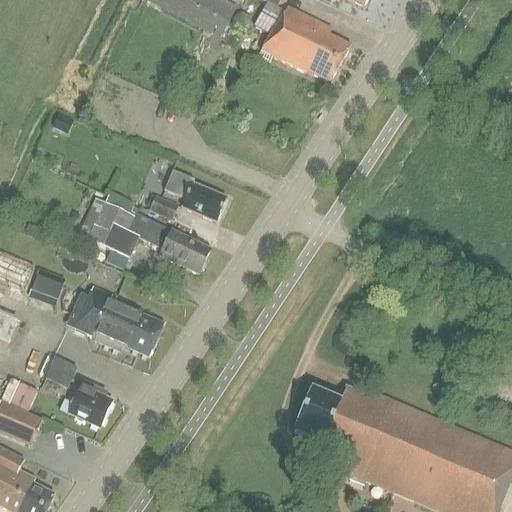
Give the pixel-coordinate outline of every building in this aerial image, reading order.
[(214,40),(220,43),(237,9),(219,0),(140,0),(139,1),(214,40)] [(257,0),(259,1),(266,4),(277,10),(281,0),(257,0)] [(369,0),(343,0),(365,10),(369,0)] [(266,4),(251,30),(270,39),(274,32),(285,14),(277,10),(266,4)] [(285,14),(274,32),(340,67),(351,48),(328,37),(332,31),(288,9),(285,14)] [(268,43),(261,54),(306,76),(307,74),(330,85),(340,67),(274,32),(270,39),(268,43)] [(58,117),(52,129),(62,134),(67,122),(58,117)] [(216,226),(226,202),(193,187),(194,184),(173,174),(164,194),(185,203),(182,211),(216,226)] [(171,233),(170,234),(134,217),(136,214),(108,200),(104,208),(95,203),(77,239),(128,263),(138,243),(161,255),(159,259),(199,278),(210,253),(171,233)] [(155,201),(149,215),(173,224),(179,210),(155,201)] [(0,256),(0,286),(25,297),(35,271),(0,256)] [(55,309),(65,284),(39,274),(29,299),(55,309)] [(119,328),(157,344),(164,328),(141,318),(143,316),(128,309),(126,305),(92,291),(88,300),(81,296),(78,303),(104,314),(102,319),(120,326),(119,328)] [(149,362),(157,344),(119,328),(120,326),(102,319),(104,314),(78,303),(66,329),(96,341),(94,344),(119,355),(122,349),(149,362)] [(0,343),(8,346),(17,324),(0,316),(0,343)] [(59,387),(67,391),(76,372),(53,362),(44,380),(59,387)] [(101,399),(103,394),(84,385),(79,394),(75,392),(69,405),(73,407),(68,417),(99,432),(112,404),(101,399)] [(313,391),(294,434),(324,446),(319,458),(349,471),(348,475),(434,511),(498,511),(511,480),(511,453),(362,390),(360,395),(348,390),(342,403),(313,391)] [(0,406),(0,434),(31,448),(41,424),(0,406)] [(0,509),(5,511),(46,511),(54,498),(33,487),(35,483),(19,474),(24,464),(0,451),(0,509)]
